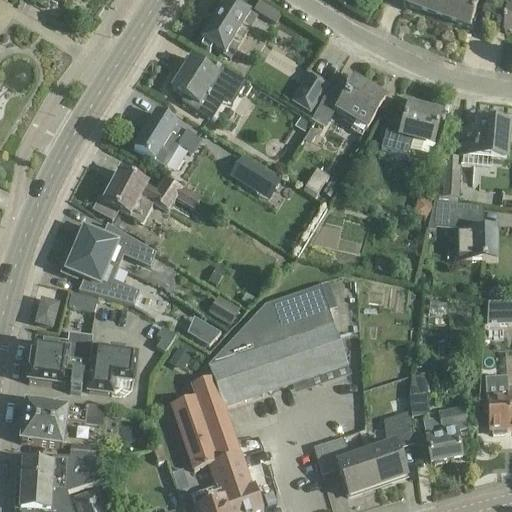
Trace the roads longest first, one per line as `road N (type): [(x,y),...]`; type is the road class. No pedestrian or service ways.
road 1 (secondary): [(0,332),(41,195),(156,0)]
road 2 (residential): [(298,0),(393,58),(511,90)]
